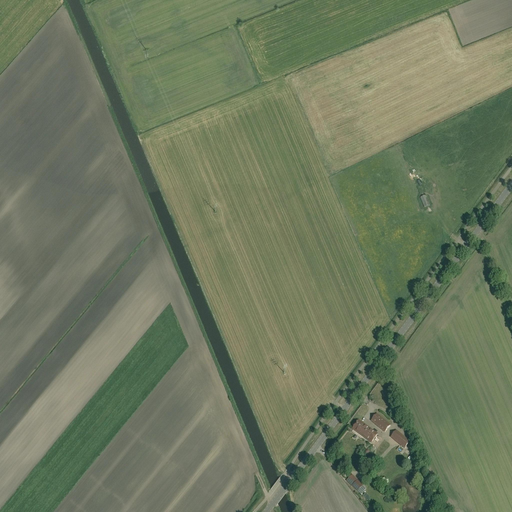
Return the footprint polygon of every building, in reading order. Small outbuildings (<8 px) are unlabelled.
[(421,198),(424,208),(430,206),(426,196),(421,198)] [(390,426),(377,415),(372,421),(385,432),(390,426)] [(377,434),(359,421),(353,429),(372,443),(377,434)] [(391,438),(399,445),(404,449),(410,442),(397,430),(391,438)] [(346,482),(352,487),(358,480),(352,475),(346,482)]
